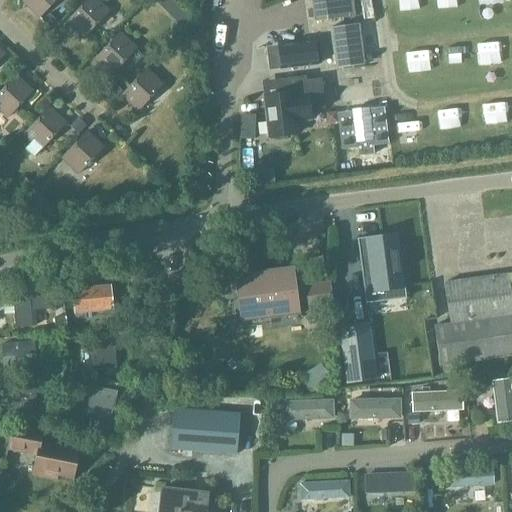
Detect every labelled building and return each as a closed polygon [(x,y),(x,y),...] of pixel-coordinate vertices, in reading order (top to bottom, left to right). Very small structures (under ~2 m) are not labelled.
[(39,19),(57,0),(25,0),(22,3),(39,19)] [(84,39),(109,12),(96,0),(88,0),(67,23),(84,39)] [(351,0),(310,0),(314,23),(354,17),(351,0)] [(178,7),(169,16),(182,29),(191,20),(178,7)] [(48,15),(42,21),(52,31),(58,24),(48,15)] [(357,24),(331,28),(328,28),(334,69),(363,65),(357,24)] [(112,76),(137,49),(120,34),(95,61),(112,76)] [(178,36),(173,42),(180,48),(185,43),(178,36)] [(314,42),(277,46),(280,70),(317,66),(314,42)] [(138,112),(164,85),(147,70),(121,97),(138,112)] [(0,112),(7,119),(33,92),(16,76),(0,93),(0,112)] [(276,94),(262,95),(267,139),(272,139),(275,141),(282,140),(285,137),(297,135),(295,123),(311,120),(310,110),(324,108),(320,79),(305,81),(304,76),(274,80),(276,94)] [(41,151),(66,124),(50,108),(24,135),(41,151)] [(337,116),(342,149),(357,147),(357,149),(370,147),(370,146),(385,144),(381,111),(337,116)] [(330,114),(326,120),(326,125),(337,124),(335,113),(330,114)] [(255,116),(241,116),(240,140),(254,141),(255,116)] [(77,119),(69,127),(78,135),(85,127),(77,119)] [(79,175),(104,149),(87,133),(62,160),(79,175)] [(264,175),(257,176),(258,187),(266,185),(264,175)] [(24,178),(17,185),(25,193),(32,186),(24,178)] [(32,186),(25,193),(34,202),(41,194),(32,186)] [(368,259),(361,260),(365,295),(406,290),(399,234),(365,238),(368,259)] [(238,279),(241,299),(243,320),(295,313),(290,273),(238,279)] [(441,368),(442,374),(452,372),(452,367),(511,357),(511,275),(444,284),(450,326),(435,328),(440,368),(441,368)] [(332,307),(329,283),(304,287),(307,311),(332,307)] [(109,288),(71,291),(74,314),(112,310),(109,288)] [(30,302),(14,304),(16,329),(36,327),(34,312),(50,310),(49,308),(64,306),(62,290),(29,293),(30,302)] [(62,317),(54,318),(55,330),(64,329),(62,317)] [(364,323),(336,327),(344,384),(372,380),(364,323)] [(111,333),(91,336),(94,370),(104,369),(115,368),(111,333)] [(35,357),(34,341),(10,344),(10,349),(2,350),(5,374),(14,372),(14,367),(34,365),(33,357),(35,357)] [(55,364),(46,364),(46,373),(55,373),(55,364)] [(318,366),(299,379),(309,393),(328,380),(318,366)] [(28,415),(35,414),(34,390),(14,391),(11,377),(0,378),(0,396),(2,396),(4,421),(28,420),(28,415)] [(476,387),(468,388),(469,399),(477,398),(476,387)] [(85,418),(83,433),(107,436),(110,422),(115,394),(91,389),(85,418)] [(240,416),(173,410),(170,451),(237,456),(240,416)] [(417,415),(407,415),(407,425),(417,425),(417,415)] [(52,421),(50,432),(61,434),(63,423),(52,421)] [(33,476),(57,481),(58,476),(73,479),(79,453),(42,445),(44,432),(14,426),(9,449),(37,455),(33,476)] [(277,444),(266,444),(266,453),(277,453),(277,444)] [(160,489),(157,511),(206,511),(208,495),(160,489)]
